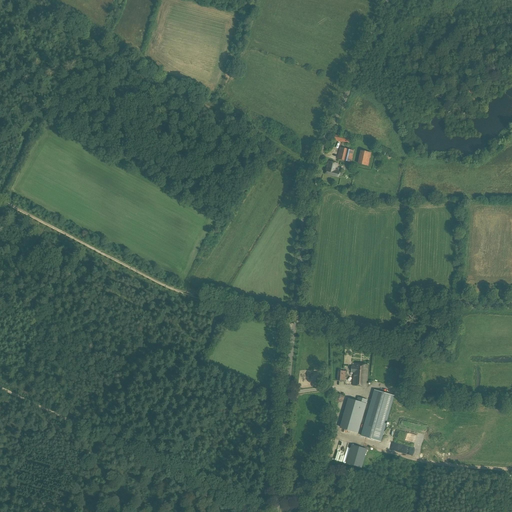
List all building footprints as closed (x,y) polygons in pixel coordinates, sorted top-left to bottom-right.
[(335,135),(334,140),(350,143),(351,139),(335,135)] [(340,148),(337,159),(344,160),(351,162),(354,151),(347,149),(340,148)] [(339,178),(339,176),(342,177),(343,173),(340,172),(338,171),(339,168),(337,168),(338,164),(329,161),(327,169),(326,169),(325,174),(339,178)] [(366,387),(368,365),(354,364),(352,363),(352,367),(351,372),(354,372),(353,386),(366,387)] [(347,371),(338,371),(337,380),(345,381),(347,371)] [(375,390),(362,436),(380,441),(394,396),(375,390)] [(358,433),(367,400),(358,397),(357,401),(350,399),(342,428),(358,433)]
